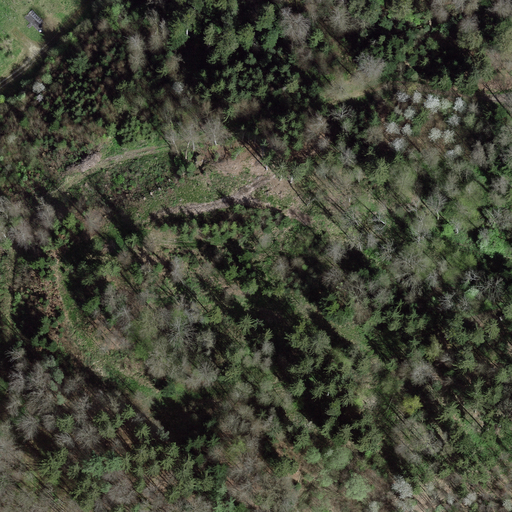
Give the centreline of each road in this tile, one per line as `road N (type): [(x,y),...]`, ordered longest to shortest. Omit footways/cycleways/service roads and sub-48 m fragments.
road 1 (track): [(511,97),(386,83),(266,125),(109,163),(38,209),(15,242),(13,261),(63,338),(103,375),(155,401),(263,391),(511,302)]
road 2 (track): [(0,86),(41,56),(90,0)]
road 3 (track): [(13,261),(5,383)]
